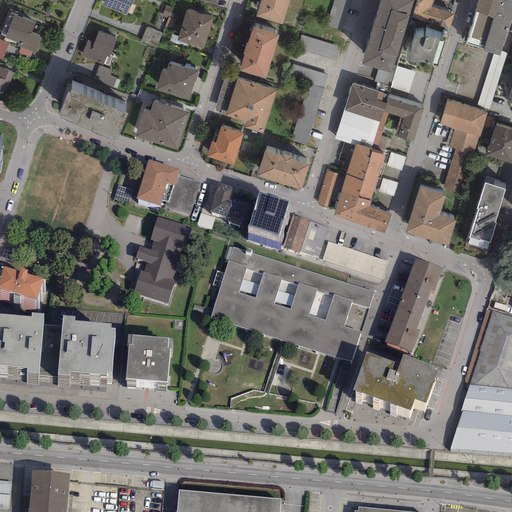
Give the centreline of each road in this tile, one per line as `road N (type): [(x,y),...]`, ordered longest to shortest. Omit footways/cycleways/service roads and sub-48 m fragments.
road 1 (unclassified): [(0,452),(511,501)]
road 2 (residential): [(0,399),(334,424)]
road 3 (residential): [(389,241),(463,0)]
road 4 (residential): [(370,0),(305,203)]
road 5 (residential): [(236,0),(181,162)]
road 6 (residential): [(31,118),(181,162)]
road 7 (residential): [(181,162),(305,203)]
road 8 (residential): [(31,118),(79,0)]
